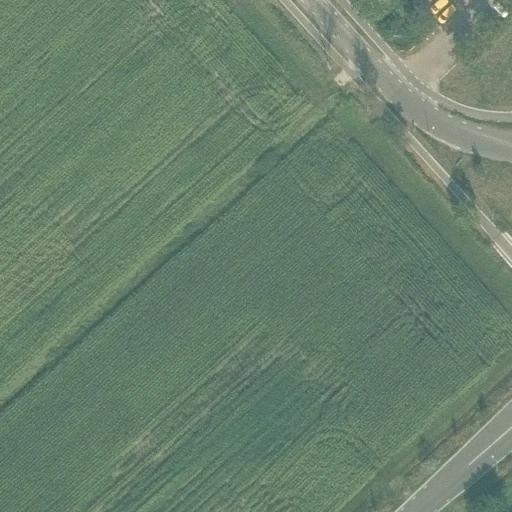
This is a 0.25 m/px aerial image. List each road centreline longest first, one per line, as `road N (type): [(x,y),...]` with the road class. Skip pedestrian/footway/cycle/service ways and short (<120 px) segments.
road 1 (tertiary): [(511,147),(420,112),(312,0)]
road 2 (secondary): [(415,511),(511,428)]
